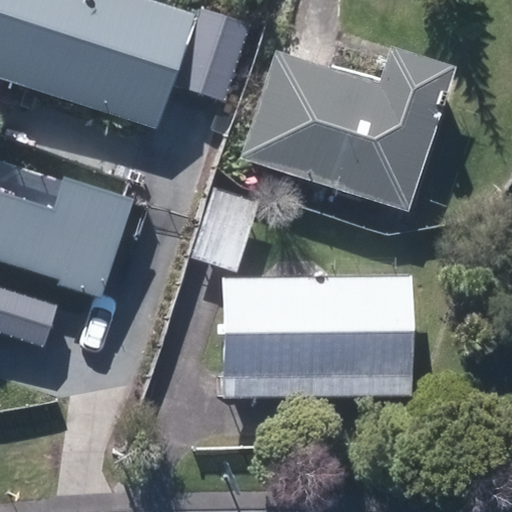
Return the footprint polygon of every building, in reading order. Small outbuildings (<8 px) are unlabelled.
[(147,0),(0,0),(0,79),(155,130),(193,14),(147,0)] [(203,10),(175,84),(220,102),(249,27),(203,10)] [(442,69),(386,49),(374,81),(274,46),(236,153),(392,209),(442,69)] [(137,201),(60,170),(47,203),(0,184),(0,263),(97,302),(137,201)] [(218,278),(218,396),(410,395),(410,277),(218,278)]
